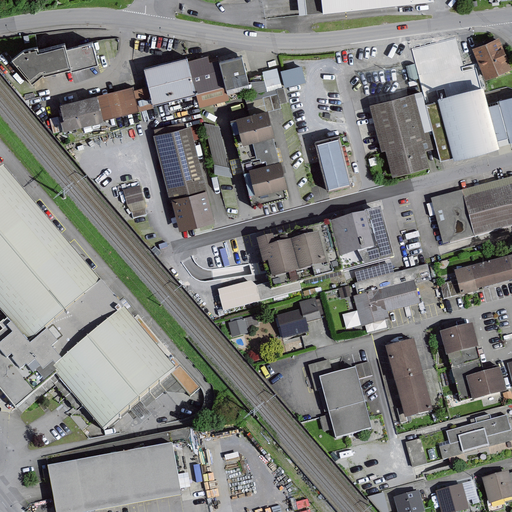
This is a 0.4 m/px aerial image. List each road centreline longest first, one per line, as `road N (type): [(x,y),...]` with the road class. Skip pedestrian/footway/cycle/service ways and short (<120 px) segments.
road 1 (unclassified): [(0,26),(87,15),(285,41),(511,14)]
road 2 (residential): [(169,248),(511,158)]
road 3 (residential): [(511,302),(290,363)]
